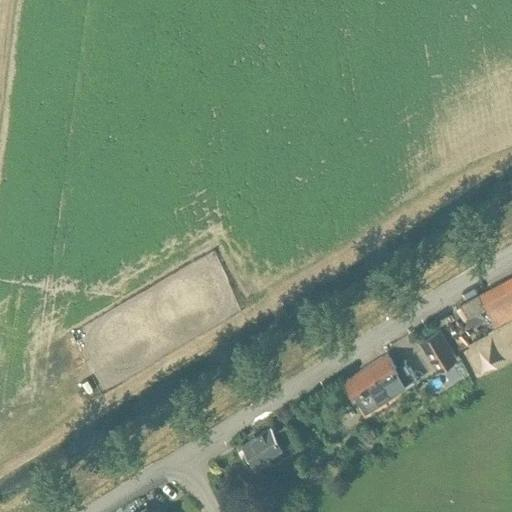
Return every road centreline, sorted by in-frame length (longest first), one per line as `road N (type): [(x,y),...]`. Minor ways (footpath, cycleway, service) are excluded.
road 1 (unknown): [(511,227),(32,511)]
road 2 (tertiary): [(93,511),(511,252)]
